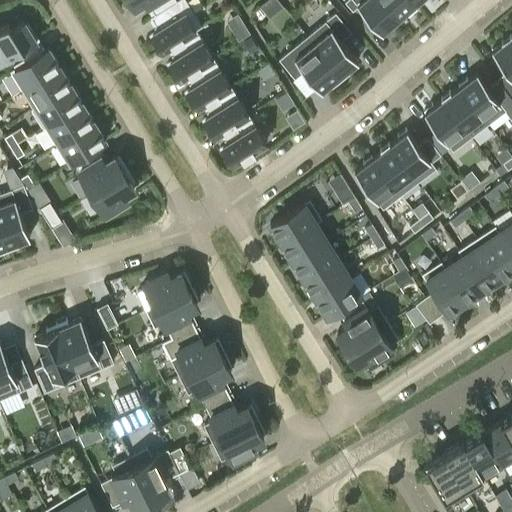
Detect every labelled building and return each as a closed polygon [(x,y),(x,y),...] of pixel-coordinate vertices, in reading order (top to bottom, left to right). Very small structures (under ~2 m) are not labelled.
[(129,0),(131,3),(133,1),(135,4),(140,0),(145,0),(154,13),(174,0),(129,0)] [(162,49),(168,45),(196,28),(202,25),(186,0),(174,0),(154,13),(150,15),(158,28),(150,34),(157,45),(159,44),(162,49)] [(264,0),(261,3),(270,16),(285,5),(281,0),(264,0)] [(384,0),(345,0),(344,1),(352,10),(358,5),(381,31),(391,23),(392,25),(400,18),(399,16),(384,0)] [(384,0),(399,16),(407,9),(408,11),(417,3),(415,2),(412,0),(384,0)] [(336,11),(307,33),(340,75),(349,68),(348,68),(358,60),(342,39),(352,31),(336,11)] [(8,23),(0,28),(0,59),(12,52),(16,58),(20,63),(41,50),(38,45),(23,21),(11,28),(8,23)] [(244,24),(232,31),(237,39),(249,32),(244,24)] [(180,77),(186,73),(213,56),(196,28),(168,45),(176,57),(167,62),(174,74),(177,72),(180,77)] [(331,82),(340,75),(307,33),(278,56),(294,76),(304,68),(320,89),(330,81),(331,82)] [(511,96),(511,36),(510,33),(501,40),(502,41),(492,49),(507,69),(497,77),(499,79),(511,96)] [(250,36),(243,40),(251,52),(258,48),(250,36)] [(20,63),(10,69),(22,89),(59,65),(47,46),(41,50),(20,63)] [(197,105),(203,102),(231,85),(213,56),(186,73),(193,85),(185,90),(192,102),(194,101),(197,105)] [(267,61),(257,68),(263,78),(273,71),(267,61)] [(59,65),(22,89),(32,106),(33,107),(70,84),(59,65)] [(467,76),(458,83),(459,85),(459,84),(488,122),(505,109),(511,119),(511,118),(511,96),(499,79),(489,86),(477,71),(468,78),(467,76)] [(32,106),(30,107),(43,127),(45,126),(44,125),(82,102),(70,84),(33,107),(32,106)] [(470,135),(488,122),(459,84),(459,85),(451,91),(449,89),(440,96),(441,98),(442,97),(470,135)] [(215,134),(221,130),(248,112),(231,85),(203,102),(210,113),(202,118),(209,130),(212,129),(215,134)] [(288,91),(276,98),(284,110),(295,103),(288,91)] [(432,102),(423,109),(438,129),(428,136),(441,153),(451,146),(452,149),(470,135),(442,97),(441,98),(433,104),(432,102)] [(82,102),(44,125),(45,126),(56,144),(93,121),(82,102)] [(266,141),(248,112),(221,130),(228,141),(220,147),(227,158),(229,157),(232,162),(266,141)] [(93,121),(56,144),(67,163),(73,160),(95,146),(105,140),(93,121)] [(389,142),(418,180),(436,167),(431,160),(441,153),(428,136),(418,143),(407,129),(406,128),(397,134),(398,136),(390,142),(389,142)] [(4,136),(11,146),(18,142),(11,132),(4,136)] [(381,149),(372,155),(372,156),(401,193),(418,180),(389,142),(390,142),(389,141),(380,147),(381,149)] [(24,152),(18,142),(11,146),(17,156),(24,152)] [(95,146),(73,160),(81,174),(79,175),(89,192),(126,169),(118,156),(116,157),(114,155),(105,161),(95,146)] [(383,207),(401,193),(372,156),(372,155),(371,154),(362,160),(364,162),(354,169),(383,207)] [(507,168),(511,164),(511,154),(502,161),(507,168)] [(440,174),(461,195),(479,176),(471,168),(464,176),(451,163),(440,174)] [(126,169),(89,192),(100,209),(102,207),(107,215),(120,207),(118,204),(128,198),(124,192),(134,186),(132,183),(134,182),(126,169)] [(20,177),(27,187),(34,183),(27,172),(20,177)] [(503,178),(494,186),(499,192),(509,185),(503,178)] [(24,183),(0,191),(0,223),(8,245),(18,242),(18,240),(30,236),(20,211),(32,207),(24,183)] [(499,192),(494,186),(484,193),(489,200),(499,192)] [(349,187),(337,194),(343,203),(355,195),(349,187)] [(355,196),(348,200),(354,210),(361,206),(355,196)] [(310,197),(270,221),(282,241),(315,220),(316,221),(322,217),(310,197)] [(39,207),(45,217),(55,210),(49,200),(39,207)] [(459,212),(464,218),(474,211),(469,204),(459,212)] [(62,220),(55,210),(45,217),(51,226),(62,220)] [(419,217),(423,223),(433,216),(428,210),(419,217)] [(450,219),(455,225),(464,218),(459,212),(450,219)] [(423,223),(419,217),(409,224),(414,231),(423,223)] [(315,220),(282,241),(293,259),(327,238),(316,221),(315,220)] [(511,220),(499,229),(498,230),(511,251),(511,220)] [(371,222),(365,226),(371,236),(378,232),(371,222)] [(0,248),(8,245),(0,223),(0,248)] [(502,275),(511,267),(511,251),(498,230),(499,229),(495,223),(476,236),(502,275)] [(421,233),(426,239),(436,232),(431,225),(421,233)] [(378,232),(371,236),(377,247),(384,242),(378,232)] [(502,275),(476,236),(457,248),(461,254),(462,254),(484,287),(502,275)] [(327,238),(293,259),(305,277),(338,257),(327,238)] [(444,266),(466,299),(484,287),(462,254),(461,254),(445,265),(444,266)] [(399,255),(393,259),(399,269),(406,265),(399,255)] [(338,257),(305,277),(316,296),(350,275),(338,257)] [(444,266),(445,265),(441,259),(421,272),(433,290),(425,295),(439,314),(446,309),(447,311),(466,299),(444,266)] [(402,282),(412,276),(405,266),(396,272),(402,282)] [(145,308),(191,285),(184,272),(182,273),(180,270),(170,275),(167,269),(143,281),(146,286),(136,290),(145,308)] [(350,275),(316,296),(328,315),(338,309),(358,297),(362,294),(350,275)] [(198,299),(191,285),(145,308),(154,326),(163,321),(171,336),(171,337),(195,325),(186,308),(197,303),(195,300),(198,299)] [(439,314),(425,295),(415,302),(429,321),(439,314)] [(345,347),(387,320),(377,304),(367,310),(358,297),(338,309),(347,324),(337,330),(339,333),(337,334),(345,347)] [(107,301),(96,306),(107,327),(118,322),(107,301)] [(56,322),(79,376),(114,361),(104,337),(92,342),(80,316),(68,321),(67,318),(56,322)] [(387,320),(345,347),(353,360),(355,359),(357,361),(366,356),(370,362),(379,356),(382,359),(395,351),(390,343),(398,337),(387,320)] [(44,391),(79,376),(56,322),(46,327),(47,330),(34,335),(46,362),(34,367),(44,391)] [(161,341),(179,375),(224,352),(217,338),(215,340),(213,337),(203,342),(195,325),(171,337),(171,336),(161,341)] [(0,397),(33,384),(23,360),(11,365),(0,339),(0,397)] [(130,343),(120,347),(125,359),(135,355),(130,343)] [(231,365),(224,352),(179,375),(188,392),(196,388),(204,403),(228,391),(220,375),(230,370),(229,367),(231,365)] [(136,387),(112,397),(118,412),(142,402),(136,387)] [(237,408),(228,391),(204,403),(212,419),(203,424),(212,441),(258,418),(251,405),(248,406),(247,403),(237,408)] [(144,403),(133,409),(140,423),(151,417),(144,403)] [(511,412),(501,419),(511,438),(511,412)] [(264,432),(258,418),(212,441),(221,459),(230,454),(234,463),(248,456),(246,452),(256,447),(253,441),(263,436),(262,433),(264,432)] [(511,454),(511,438),(501,419),(482,430),(501,462),(502,461),(511,454)] [(501,462),(482,430),(464,441),(463,439),(462,439),(482,473),(484,477),(504,465),(502,461),(501,462)] [(482,473),(462,439),(444,450),(464,484),(464,483),(482,473)] [(180,445),(169,450),(179,471),(190,466),(180,445)] [(162,480),(179,471),(169,450),(168,447),(151,455),(147,446),(129,455),(152,501),(166,494),(164,491),(167,490),(162,480)] [(464,484),(444,450),(424,462),(447,499),(467,487),(464,483),(464,484)] [(43,457),(46,464),(57,459),(54,452),(43,457)] [(138,507),(152,501),(129,455),(112,464),(116,473),(100,481),(112,505),(129,496),(134,506),(137,505),(138,507)] [(46,464),(43,457),(32,462),(35,469),(46,464)] [(4,475),(7,483),(18,477),(15,470),(4,475)] [(65,495),(75,511),(101,511),(85,484),(65,495)] [(75,511),(65,495),(47,507),(50,511),(75,511)] [(503,508),(505,511),(511,511),(511,503),(503,508)]
